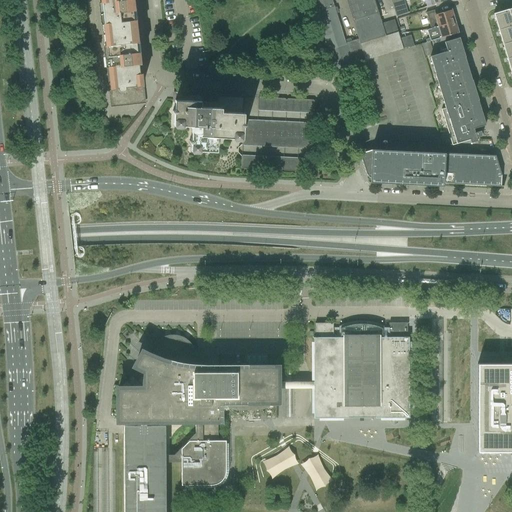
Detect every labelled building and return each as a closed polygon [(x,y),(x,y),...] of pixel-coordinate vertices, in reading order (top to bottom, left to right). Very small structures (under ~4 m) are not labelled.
[(100,0),(104,35),(135,32),(134,31),(132,31),(131,22),(136,21),(135,20),(131,21),(129,6),(131,6),(130,0),(100,0)] [(359,43),(358,39),(348,42),(345,43),(343,38),(344,38),(343,37),(341,32),(342,32),(341,31),(339,26),(340,26),(340,25),(339,25),(338,20),(338,19),(337,19),(336,14),(336,13),(335,12),(334,8),(334,7),(332,2),(332,1),(331,0),(313,0),(314,0),(313,1),(314,1),(316,7),(315,7),(316,7),(317,13),(318,13),(319,19),(321,24),(321,25),(323,30),(323,31),(325,36),(324,36),(324,37),(325,37),(327,42),(326,42),(326,43),(327,43),(328,48),(328,49),(329,49),(330,54),(330,55),(331,55),(332,60),(332,61),(334,66),(336,75),(361,68),(360,63),(364,62),(358,44),(359,43)] [(345,0),(352,21),(378,13),(374,0),(345,0)] [(404,0),(392,3),(396,16),(407,13),(404,0)] [(511,8),(493,14),(511,78),(511,8)] [(433,11),(426,13),(431,29),(454,21),(451,10),(441,13),(440,13),(436,15),(435,14),(434,14),(433,11)] [(352,21),(358,39),(359,43),(385,35),(382,24),(378,13),(352,21)] [(417,14),(403,17),(405,22),(418,19),(417,14)] [(388,22),(391,33),(398,31),(394,20),(388,22)] [(430,39),(425,40),(426,43),(441,38),(448,36),(458,33),(454,21),(431,29),(427,30),(430,39)] [(382,24),(385,35),(391,33),(388,22),(382,24)] [(391,33),(385,35),(359,43),(358,44),(364,62),(371,60),(371,59),(403,49),(398,31),(391,33)] [(135,32),(104,35),(111,106),(144,102),(142,85),(138,85),(137,76),(139,75),(139,74),(137,74),(136,65),(137,65),(136,58),(135,58),(133,43),(138,43),(138,42),(133,42),(132,32),(135,32)] [(405,38),(400,39),(403,49),(408,47),(405,38)] [(459,38),(454,39),(444,42),(447,52),(430,57),(445,108),(441,109),(452,145),(469,140),(470,143),(477,141),(476,138),(482,136),(480,131),(475,133),(473,129),(485,125),(483,117),(480,106),(462,49),(459,38)] [(173,126),(183,126),(191,127),(190,140),(187,141),(190,143),(190,151),(216,152),(217,137),(242,138),(244,97),(217,95),(216,105),(218,106),(215,108),(213,108),(213,105),(214,105),(210,101),(209,102),(208,102),(205,98),(201,101),(174,100),(174,110),(170,112),(174,114),(173,126)] [(258,99),(257,108),(257,109),(314,112),(314,101),(313,100),(301,99),(300,101),(299,99),(287,99),(286,100),(285,99),(273,98),(272,99),(271,98),(259,97),(258,99)] [(255,145),(302,147),(312,148),(313,125),(256,122),(255,145)] [(359,149),(358,149),(366,174),(368,177),(371,179),(374,180),(385,181),(388,181),(415,182),(419,182),(419,183),(423,183),(424,183),(440,183),(503,187),(504,186),(500,186),(501,176),(501,175),(495,156),(494,156),(440,153),(386,150),(381,150),(371,150),(360,154),(359,149)] [(241,157),(241,158),(240,168),(241,169),(253,169),(254,168),(256,170),(267,170),(268,169),(270,170),(281,171),(282,170),(284,171),(295,171),(296,170),(297,172),(309,172),(311,171),(311,160),(241,157)] [(313,337),(313,384),(313,390),(314,419),(325,419),(334,419),(409,418),(409,337),(407,337),(407,323),(389,323),(389,337),(383,337),(383,326),(379,324),(374,323),(370,322),(365,322),(361,321),(356,322),(352,322),(347,323),(343,325),(339,326),(339,337),(333,337),(333,323),(315,323),(315,337),(313,337)] [(164,511),(165,484),(165,462),(181,462),(181,477),(181,484),(181,485),(211,485),(215,484),(216,484),(217,484),(219,483),(220,482),(221,481),(222,480),(223,479),(224,477),(224,476),(225,475),(225,474),(225,473),(225,471),(226,470),(225,440),(218,441),(217,421),(220,421),(220,402),(230,402),(230,405),(236,407),(242,407),(248,408),(254,407),(260,406),(266,405),(266,402),(277,402),(277,388),(277,382),(277,367),(218,367),(205,367),(197,367),(193,367),(193,359),(193,357),(193,355),(193,353),(192,352),(191,350),(190,348),(189,347),(188,345),(187,344),(186,343),(184,341),(182,341),(181,340),(179,339),(177,339),(175,338),(173,338),(172,338),(170,338),(168,338),(166,339),(164,340),(163,340),(161,341),(159,343),(157,345),(156,347),(154,349),(153,351),(152,353),(151,356),(143,352),(135,366),(146,371),(145,376),(145,380),(145,385),(145,388),(118,388),(118,421),(140,421),(140,425),(124,426),(124,440),(124,484),(124,511),(164,511)] [(477,364),(477,451),(478,452),(479,452),(482,454),(485,452),(489,453),(493,452),(496,454),(500,452),(503,453),(506,452),(511,452),(511,363),(478,364),(477,364)]
